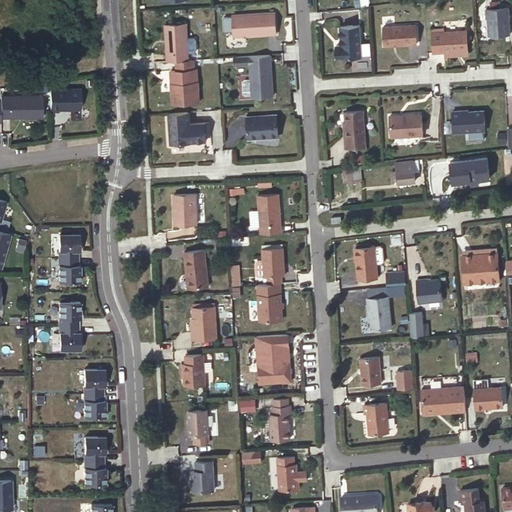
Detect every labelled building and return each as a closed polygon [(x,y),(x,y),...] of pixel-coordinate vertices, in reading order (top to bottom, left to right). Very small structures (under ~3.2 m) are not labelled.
[(508,7),(486,9),(487,17),(488,17),(489,35),(510,34),(508,7)] [(275,12),(233,15),(234,37),(276,34),(275,12)] [(177,61),(189,60),(187,24),(166,25),(168,61),(177,61)] [(415,24),(383,27),(384,45),(417,43),(415,24)] [(446,51),(469,49),(467,29),(444,31),(433,31),(434,51),(446,51)] [(362,60),(360,30),(340,32),(342,49),(337,49),(337,62),(362,60)] [(271,55),(250,56),(253,97),(274,95),(271,55)] [(189,60),(177,61),(177,71),(171,71),(172,83),(174,83),(174,91),(172,91),(173,103),(184,102),(184,101),(189,101),(189,102),(200,101),(199,89),(198,89),(198,82),(198,69),(195,69),(194,60),(189,60)] [(51,88),(51,110),(59,110),(59,108),(78,108),(81,106),(81,88),(51,88)] [(43,95),(2,95),(2,101),(2,116),(9,115),(11,116),(43,116),(43,95)] [(189,111),(169,113),(171,143),(206,140),(204,123),(190,124),(189,111)] [(468,111),(452,112),(453,133),(485,131),(484,111),(468,112),(468,111)] [(367,147),(365,112),(345,112),(346,138),(345,138),(345,148),(367,147)] [(248,116),(249,137),(280,135),(278,114),(269,115),(270,116),(258,117),(258,115),(248,116)] [(390,116),(391,137),(423,135),(422,114),(390,116)] [(452,162),(455,183),(472,181),(472,179),(479,178),(479,180),(490,179),(488,158),(452,162)] [(412,159),(395,161),(397,171),(391,172),(393,183),(416,180),(415,171),(415,169),(413,169),(412,159)] [(360,166),(342,168),(344,182),(361,180),(360,166)] [(196,193),(174,194),(175,224),(197,224),(196,193)] [(261,234),(282,232),(278,193),(258,195),(261,234)] [(0,264),(9,233),(0,230),(0,264)] [(81,233),(60,233),(60,257),(79,257),(79,250),(79,242),(81,242),(81,233)] [(26,240),(18,238),(15,247),(23,249),(26,240)] [(375,246),(355,247),(358,279),(378,277),(375,246)] [(282,247),(262,249),(264,276),(267,276),(282,275),(284,275),(282,247)] [(204,249),(183,251),(186,274),(188,274),(189,288),(208,286),(204,249)] [(498,253),(463,254),(464,282),(499,280),(498,253)] [(79,257),(60,257),(60,281),(81,281),(81,272),(79,272),(79,265),(79,257)] [(401,273),(386,274),(387,282),(402,281),(401,273)] [(282,275),(267,276),(267,284),(278,283),(282,283),(282,275)] [(427,279),(417,280),(419,303),(442,301),(441,279),(427,280),(427,279)] [(267,284),(257,284),(259,320),(281,319),(280,304),(280,299),(278,283),(267,284)] [(387,286),(367,288),(368,298),(388,296),(387,286)] [(388,296),(368,298),(369,316),(371,316),(372,329),(391,327),(388,296)] [(81,301),(60,301),(60,325),(79,326),(79,318),(79,310),(81,310),(81,301)] [(215,306),(192,307),(193,318),(191,318),(191,326),(216,324),(215,306)] [(409,313),(411,338),(423,337),(421,312),(409,313)] [(79,326),(60,325),(60,350),(81,350),(81,341),(79,341),(79,333),(79,326)] [(288,334),(256,336),(257,348),(258,348),(259,365),(258,366),(259,379),(263,383),(275,382),(275,380),(287,379),(290,375),(290,368),(286,365),(285,348),(288,343),(288,334)] [(459,335),(451,335),(452,343),(460,342),(459,335)] [(205,384),(204,354),(185,355),(186,364),(183,364),(184,385),(205,384)] [(378,356),(359,358),(362,384),(381,382),(378,356)] [(106,368),(85,368),(85,392),(104,392),(104,384),(104,377),(106,377),(106,368)] [(397,371),(398,389),(413,388),(412,369),(397,371)] [(466,411),(464,386),(422,389),(424,409),(438,408),(438,413),(466,411)] [(502,386),(474,388),(476,410),(485,409),(484,408),(489,407),(503,406),(502,386)] [(104,392),(85,392),(85,417),(106,416),(106,407),(104,407),(104,400),(104,392)] [(270,414),(271,440),(290,439),(288,413),(291,413),(291,405),(289,405),(288,397),(274,398),(274,406),(272,406),(273,414),(270,414)] [(241,401),(241,410),(255,409),(254,400),(241,401)] [(390,433),(387,404),(365,405),(366,414),(368,414),(370,435),(390,433)] [(207,409),(188,410),(190,435),(208,434),(207,409)] [(26,410),(17,410),(17,419),(26,419),(26,410)] [(106,436),(85,436),(86,460),(105,460),(104,452),(104,445),(106,445),(106,436)] [(242,453),(244,464),(263,462),(262,450),(242,453)] [(294,456),(278,457),(280,490),(299,488),(298,478),(297,478),(296,463),(294,463),(294,456)] [(105,460),(86,460),(86,484),(107,484),(107,475),(105,475),(105,467),(105,460)] [(212,460),(195,461),(196,469),(192,470),(194,490),(214,489),(212,460)] [(0,511),(1,509),(13,508),(12,480),(0,479),(0,511)] [(511,486),(503,488),(505,508),(511,507),(511,486)] [(479,487),(461,489),(462,503),(465,502),(466,511),(485,511),(484,500),(480,500),(479,487)] [(377,511),(377,494),(341,495),(341,511),(377,511)] [(430,502),(408,504),(408,511),(425,511),(431,511),(430,502)] [(113,503),(92,503),(91,511),(110,511),(111,511),(113,511),(113,503)]
